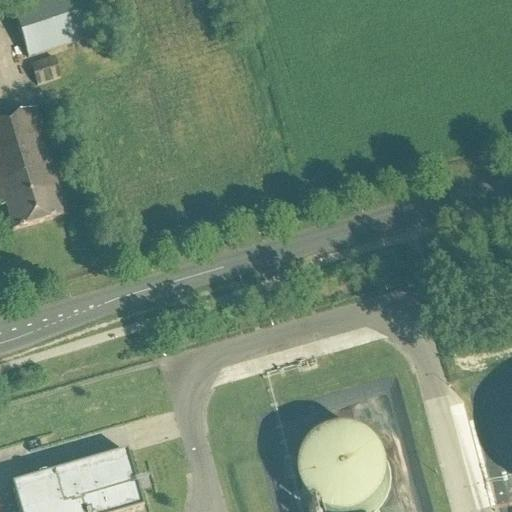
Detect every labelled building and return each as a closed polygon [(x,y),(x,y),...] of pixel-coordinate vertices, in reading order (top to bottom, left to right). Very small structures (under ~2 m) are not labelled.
[(27,61),(94,38),(81,0),(49,0),(10,14),(27,61)] [(37,89),(60,81),(53,61),(30,69),(37,89)] [(68,218),(36,111),(0,121),(0,206),(1,210),(5,208),(13,234),(68,218)] [(303,472),(302,481),(303,489),(306,498),(311,506),(316,511),(375,511),(380,508),(385,500),(388,493),(390,486),(390,477),(389,469),(386,460),(381,452),(376,447),(368,441),(360,438),(351,436),(343,436),(336,437),(326,441),(319,445),(312,451),(308,457),(305,464),(303,472)] [(141,511),(125,456),(10,489),(16,511),(141,511)]
